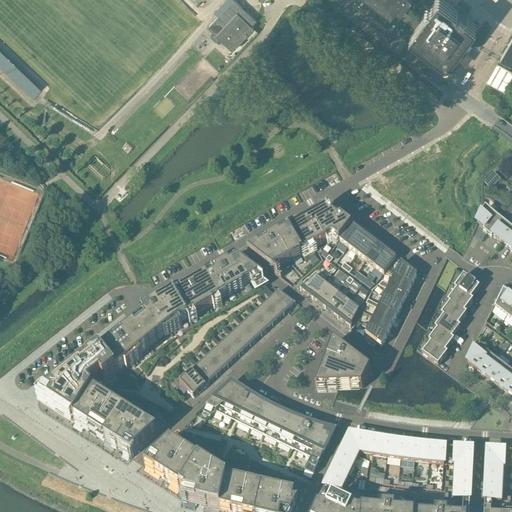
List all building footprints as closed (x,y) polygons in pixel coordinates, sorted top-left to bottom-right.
[(219,38),(232,50),(254,28),(251,25),(254,23),(256,20),(247,11),(246,12),(242,8),(243,7),(235,0),(233,0),(208,27),(213,32),(210,36),(216,41),(219,38)] [(394,10),(416,28),(421,22),(404,9),(410,0),(372,0),(391,14),(394,10)] [(454,52),(458,46),(474,25),(440,0),(436,0),(421,22),(416,28),(412,34),(447,61),(452,54),(454,52)] [(511,37),(500,59),(511,65),(511,37)] [(0,68),(33,100),(40,92),(0,54),(0,68)] [(400,168),(383,178),(391,192),(393,191),(404,210),(446,186),(425,148),(398,164),(400,168)] [(135,328),(41,402),(131,460),(136,455),(136,456),(159,435),(170,442),(148,463),(149,464),(145,468),(186,495),(184,503),(222,511),(296,511),(308,488),(314,476),(329,446),(335,434),(331,433),(328,432),(322,430),(316,428),(311,426),(311,425),(306,422),(305,424),(302,423),(297,421),(290,419),(286,417),(282,415),(277,412),(272,410),(267,408),(262,404),(256,401),(250,398),(251,395),(245,393),(245,394),(242,393),(238,390),(232,386),(224,379),(309,301),(348,331),(349,330),(364,340),(363,341),(366,343),(373,349),(376,344),(382,349),(383,345),(386,339),(388,336),(390,331),(392,327),(394,323),(397,318),(399,315),(400,311),(403,307),(405,301),(407,297),(409,293),(412,287),(414,283),(415,281),(417,278),(417,277),(413,274),(403,267),(401,265),(399,263),(396,262),(395,261),(394,260),(393,259),(391,258),(390,257),(389,256),(388,255),(387,255),(385,253),(384,252),(382,251),(380,249),(379,248),(377,247),(375,246),(375,245),(373,244),(372,243),(370,242),(367,239),(361,235),(359,233),(357,232),(355,230),(354,229),(352,228),(351,227),(340,219),(338,220),(334,218),(334,214),(335,213),(327,207),(320,211),(320,213),(298,225),(298,224),(289,229),(289,230),(287,232),(286,231),(278,235),(279,236),(266,244),(265,243),(257,247),(258,248),(247,254),(280,279),(269,286),(236,261),(217,272),(207,278),(188,288),(168,300),(167,298),(162,301),(163,303),(142,315),(145,320),(144,321),(143,320),(134,326),(135,328)] [(487,236),(499,220),(485,209),(477,225),(484,231),(483,232),(487,236)] [(502,244),(511,231),(511,229),(499,220),(487,236),(492,239),(493,237),(502,244)] [(511,254),(511,231),(502,244),(511,251),(510,253),(511,254)] [(455,289),(468,298),(471,301),(480,289),(464,277),(455,289)] [(449,302),(462,312),(465,314),(470,307),(473,303),(471,301),(468,298),(455,289),(454,290),(456,292),(449,302)] [(495,308),(507,318),(511,311),(511,298),(509,297),(510,295),(504,290),(497,303),(496,303),(494,307),(495,308)] [(442,315),(455,325),(458,327),(463,320),(467,316),(465,314),(462,312),(449,302),(448,303),(450,305),(442,315)] [(436,328),(449,338),(452,340),(457,333),(461,329),(458,327),(455,325),(442,315),(441,316),(444,318),(436,328)] [(430,341),(442,351),(445,354),(451,347),(454,342),(452,340),(449,338),(436,328),(435,329),(437,331),(430,341)] [(422,356),(435,365),(438,368),(448,355),(445,354),(442,351),(430,341),(429,343),(431,344),(422,356)] [(317,390),(363,389),(371,373),(334,345),(317,390)] [(468,364),(477,371),(489,355),(475,345),(471,354),(472,354),(468,364)] [(485,377),(497,361),(500,358),(491,351),(489,355),(477,371),(485,377)] [(485,377),(495,384),(507,368),(497,361),(485,377)] [(504,391),(511,380),(511,367),(509,365),(507,368),(495,384),(504,391)] [(511,511),(511,452),(488,452),(473,451),(445,449),(433,448),(419,447),(406,445),(390,443),(377,441),(363,439),(350,436),(325,489),(313,511),(511,511)]
